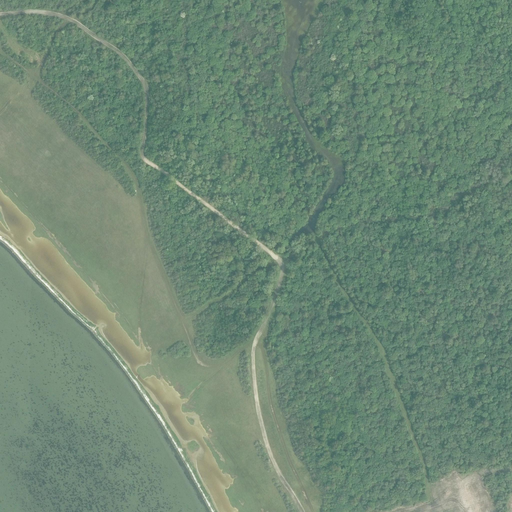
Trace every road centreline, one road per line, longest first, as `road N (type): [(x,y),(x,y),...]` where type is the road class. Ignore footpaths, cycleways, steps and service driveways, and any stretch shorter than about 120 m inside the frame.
road 1 (track): [(311,511),(265,414),(267,352),(247,338),(211,367),(197,361),(152,254),(131,172),(108,138),(0,48)]
road 2 (track): [(315,0),(287,71),(290,96),(335,167),(312,226),(376,339),(430,511)]
